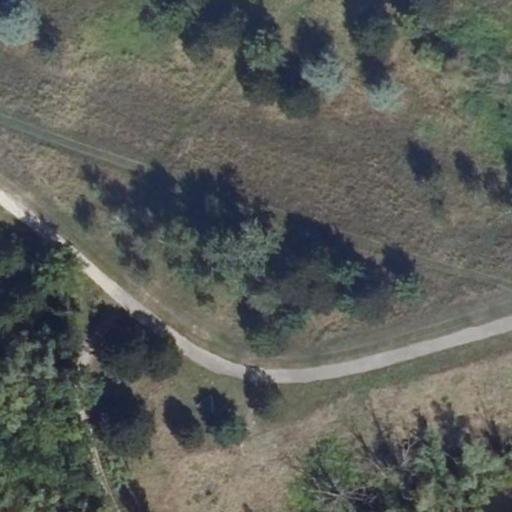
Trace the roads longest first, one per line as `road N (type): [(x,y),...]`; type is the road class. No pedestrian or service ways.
road 1 (track): [(511,331),(292,383),(238,378),(186,353),(0,197)]
road 2 (track): [(511,291),(0,121)]
